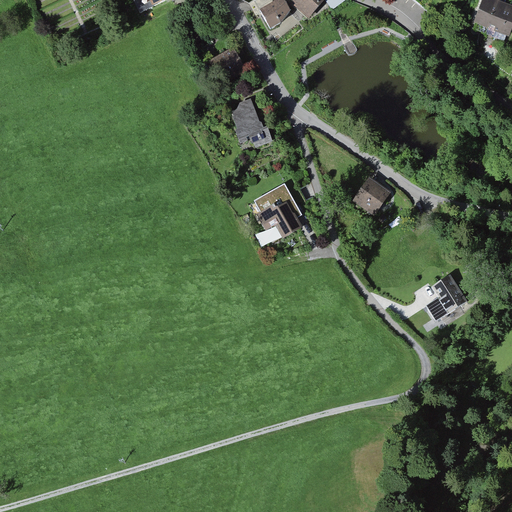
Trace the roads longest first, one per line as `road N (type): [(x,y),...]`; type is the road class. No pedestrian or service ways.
road 1 (track): [(0,509),(407,396),(423,384),(423,353),(338,253),(297,110)]
road 2 (residential): [(511,219),(441,203),(297,110),(228,0)]
road 3 (residential): [(511,107),(365,0)]
